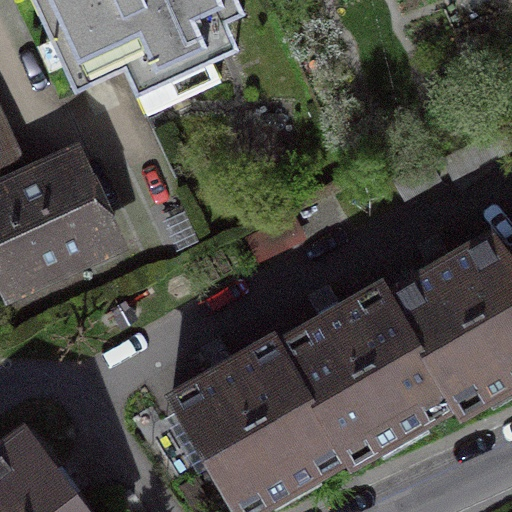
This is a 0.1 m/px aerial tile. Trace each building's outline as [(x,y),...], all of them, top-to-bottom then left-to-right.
[(244,14),(237,0),(32,0),(75,92),(125,69),(146,115),(222,80),(201,34),(244,14)] [(0,260),(11,285),(111,239),(75,161),(6,192),(0,179),(0,162),(16,155),(0,119),(0,260)] [(496,235),(495,236),(511,258),(511,254),(511,256),(496,235)] [(387,284),(385,285),(458,413),(511,381),(511,258),(495,236),(393,295),(387,284)] [(458,413),(385,285),(282,345),(278,338),(277,338),(349,462),(400,433),(451,403),(457,414),(458,413)] [(277,338),(172,399),(236,511),(246,511),(291,486),(343,456),(347,463),(349,462),(277,338)] [(0,511),(91,511),(31,431),(0,454),(0,511)]
